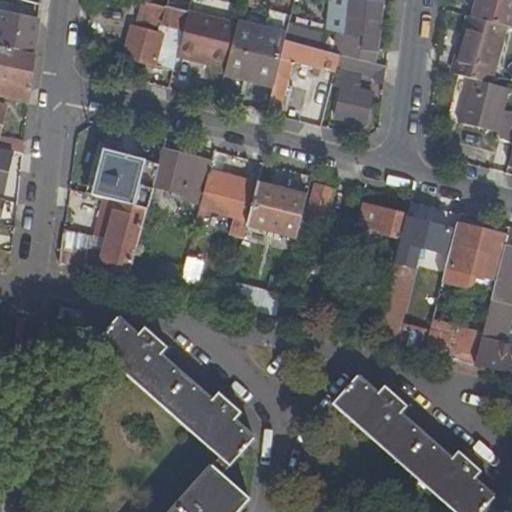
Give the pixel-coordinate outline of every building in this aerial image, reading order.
[(189,11),(145,0),(140,20),(162,25),(160,34),(132,27),(124,57),(139,61),(144,62),(174,70),(178,56),(180,46),(184,31),(189,11)] [(144,0),(145,0),(189,11),(191,0),(144,0)] [(336,18),(339,19),(347,19),(345,33),(338,32),(338,42),(378,52),(383,0),(349,0),(348,13),(337,12),(336,18)] [(511,0),(478,0),(473,17),(511,27),(511,0)] [(2,11),(0,18),(0,44),(34,53),(38,20),(2,11)] [(227,65),(237,23),(189,11),(184,31),(180,46),(178,56),(194,61),(195,57),(227,65)] [(473,17),(470,16),(453,74),(469,78),(494,84),(511,27),(473,17)] [(347,19),(339,19),(338,32),(345,33),(347,19)] [(276,32),(278,23),(268,20),(265,29),(276,32)] [(289,25),(278,23),(276,32),(265,29),(239,23),(227,74),(246,79),(247,73),(275,79),(285,40),(289,25)] [(325,33),(289,24),(289,25),(285,40),(320,49),(325,33)] [(322,68),(335,72),(336,68),(340,54),(320,49),(285,40),(275,79),(273,86),(267,113),(279,116),(293,60),(314,66),(322,68)] [(0,97),(28,105),(34,53),(0,44),(0,97)] [(378,84),(385,85),(387,66),(340,54),(336,68),(338,69),(334,86),(342,89),(335,117),(366,124),(373,95),(357,91),(361,72),(379,77),(378,84)] [(322,68),(314,66),(312,73),(320,75),(322,68)] [(246,79),(273,86),(275,79),(247,73),(246,79)] [(496,140),(511,143),(511,89),(494,84),(469,78),(459,122),(497,133),(496,140)] [(0,135),(0,146),(22,153),(24,141),(0,135)] [(117,145),(115,153),(129,156),(131,148),(117,145)] [(0,191),(2,192),(12,152),(0,149),(0,191)] [(183,202),(199,207),(208,173),(211,161),(162,149),(152,185),(184,194),(183,202)] [(103,150),(92,195),(117,202),(144,209),(152,174),(139,170),(141,159),(129,156),(115,153),(103,150)] [(210,171),(202,207),(239,216),(237,226),(246,229),(247,225),(249,219),(258,183),(210,171)] [(307,196),(258,183),(249,219),(247,225),(297,237),(307,196)] [(328,218),(334,189),(315,184),(309,213),(328,218)] [(100,273),(129,280),(144,221),(146,209),(144,209),(117,202),(100,273)] [(381,231),(380,234),(400,239),(406,216),(365,205),(360,226),(381,231)] [(450,229),(407,218),(401,242),(393,270),(375,341),(391,345),(405,290),(408,290),(419,245),(445,251),(450,229)] [(469,272),(496,279),(505,246),(507,237),(487,231),(475,228),(476,224),(463,221),(462,225),(458,224),(447,266),(450,267),(446,282),(465,287),(469,272)] [(73,233),(64,231),(62,244),(70,246),(73,233)] [(62,244),(60,263),(95,272),(100,253),(90,251),(93,238),(73,233),(70,246),(62,244)] [(381,267),(393,270),(401,242),(389,239),(381,267)] [(511,296),(511,247),(505,246),(496,279),(481,338),(474,365),(511,374),(511,347),(499,344),(503,330),(511,296)] [(201,263),(186,258),(182,274),(178,292),(192,296),(201,263)] [(161,269),(156,287),(178,292),(182,274),(161,269)] [(276,317),(280,302),(265,298),(261,313),(276,317)] [(60,309),(58,320),(79,325),(82,315),(60,309)] [(363,309),(359,324),(375,328),(378,312),(363,309)] [(220,459),(172,511),(237,511),(248,499),(222,476),(254,441),(234,423),(240,415),(219,396),(212,404),(158,357),(165,349),(143,330),(136,337),(116,320),(93,346),(220,459)] [(511,332),(503,330),(499,344),(511,347),(511,332)] [(415,331),(410,349),(424,353),(429,334),(415,331)] [(474,365),(481,338),(456,332),(454,340),(442,337),(438,356),(474,365)] [(452,511),(479,511),(492,498),(472,480),(478,472),(457,453),(450,461),(398,415),(405,407),(383,387),(376,395),(356,377),(331,404),(452,511)] [(312,511),(300,501),(290,511),(312,511)]
